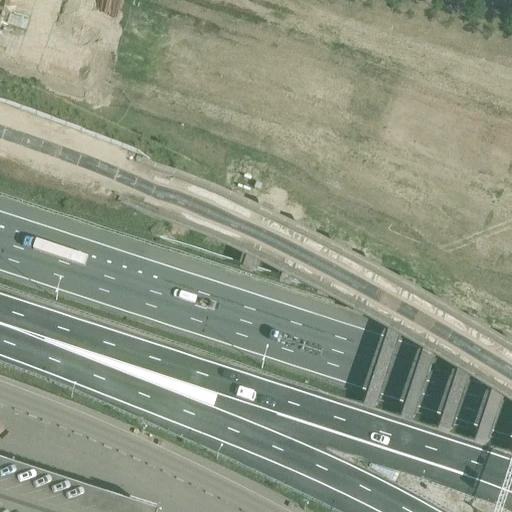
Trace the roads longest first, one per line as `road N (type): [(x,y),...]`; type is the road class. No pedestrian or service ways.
road 1 (motorway): [(511,416),(0,248)]
road 2 (motorway): [(44,335),(511,491)]
road 3 (motorway): [(44,335),(390,511)]
